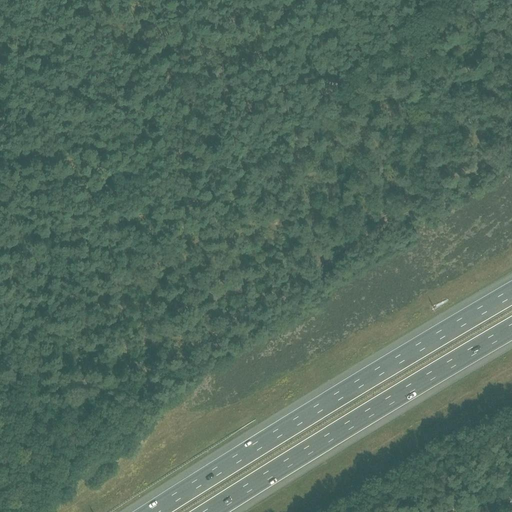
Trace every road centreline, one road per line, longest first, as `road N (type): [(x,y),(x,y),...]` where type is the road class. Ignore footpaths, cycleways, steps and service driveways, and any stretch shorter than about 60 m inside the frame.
road 1 (track): [(0,308),(113,185),(337,84),(438,0)]
road 2 (motorway): [(511,293),(153,511)]
road 3 (motorway): [(211,511),(511,329)]
